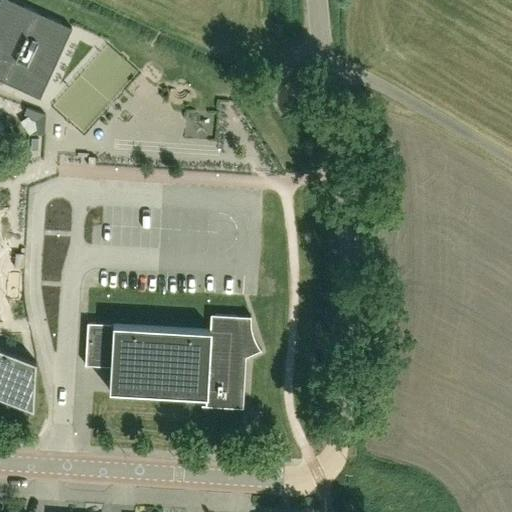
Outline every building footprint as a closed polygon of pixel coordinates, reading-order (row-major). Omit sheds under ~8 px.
[(0,0),(0,79),(40,98),(72,28),(10,0),(0,0)] [(136,92),(154,104),(163,89),(146,78),(136,92)] [(35,121),(38,134),(44,135),(45,114),(27,107),(24,114),(35,121)] [(246,355),(255,351),(259,349),(260,350),(261,349),(255,340),(253,333),(252,328),(251,323),(251,315),(250,315),(250,316),(211,314),(210,329),(87,322),(85,364),(110,366),(109,390),(206,395),(206,405),(243,407),(246,355)] [(0,396),(33,409),(36,362),(0,347),(0,396)]
